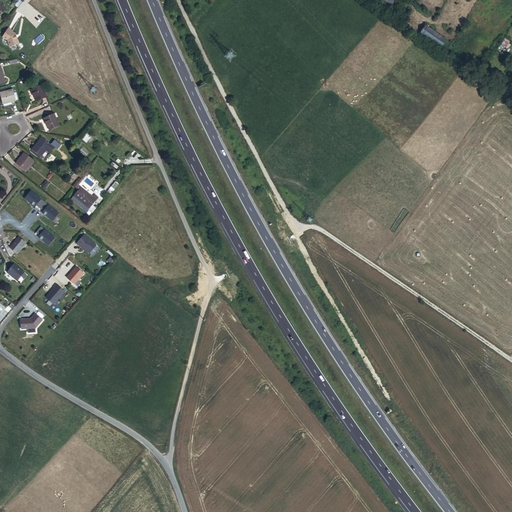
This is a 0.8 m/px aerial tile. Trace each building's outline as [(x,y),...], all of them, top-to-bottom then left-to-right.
[(9,6),(0,0),(0,12),(3,14),(9,6)] [(446,40),(426,25),(420,34),(440,49),(446,40)] [(13,32),(9,29),(3,37),(8,40),(10,47),(19,44),(16,34),(13,33),(13,32)] [(46,95),(40,83),(31,87),(36,100),(46,95)] [(10,91),(0,93),(0,103),(1,105),(13,101),(10,91)] [(57,125),(52,113),(42,117),(47,129),(57,125)] [(86,132),(82,139),(88,143),(92,136),(86,132)] [(51,145),(42,137),(31,149),(41,157),(51,145)] [(35,160),(25,152),(17,162),(26,170),(35,160)] [(94,197),(82,187),(75,196),(87,205),(94,197)] [(36,208),(43,199),(31,190),(24,199),(36,208)] [(49,205),(42,213),(53,222),(60,214),(49,205)] [(50,247),(57,238),(45,229),(38,238),(50,247)] [(76,243),(90,255),(98,246),(85,234),(76,243)] [(27,244),(20,238),(10,250),(17,255),(27,244)] [(26,275),(16,266),(9,275),(19,284),(26,275)] [(75,285),(85,274),(77,266),(66,277),(75,285)] [(54,305),(66,293),(57,284),(45,297),(54,305)] [(21,319),(22,330),(40,329),(40,317),(33,317),(33,319),(21,319)]
